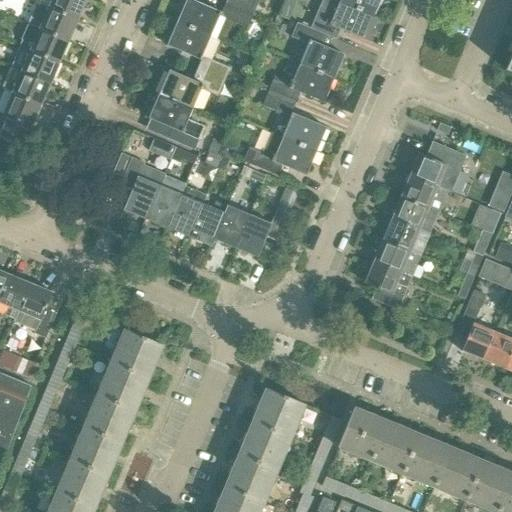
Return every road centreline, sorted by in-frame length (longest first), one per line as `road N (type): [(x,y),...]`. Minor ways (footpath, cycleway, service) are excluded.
road 1 (residential): [(31,243),(135,0)]
road 2 (residential): [(297,310),(398,78)]
road 3 (residential): [(511,415),(310,333),(297,310)]
road 4 (residential): [(234,329),(31,243)]
road 5 (residential): [(143,511),(171,493),(234,329)]
